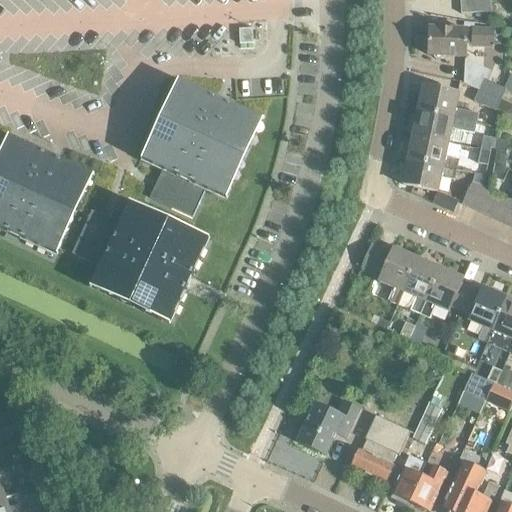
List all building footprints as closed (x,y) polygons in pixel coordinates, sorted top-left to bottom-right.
[(461,3),(461,16),(492,14),(491,1),(461,3)] [(239,30),(240,45),(253,45),(253,30),(239,30)] [(472,45),(472,48),(495,48),(495,32),(472,31),(472,33),(430,31),(429,57),(467,59),(467,45),(472,45)] [(462,84),(481,93),(485,83),(491,72),(463,60),(462,84)] [(219,198),(256,119),(186,86),(149,166),(163,172),(150,200),(193,219),(206,192),(219,198)] [(424,88),(418,113),(479,127),(481,116),(456,111),(459,96),(424,88)] [(511,94),(505,91),(501,102),(511,106),(511,94)] [(476,103),(496,113),(501,102),(481,93),(476,103)] [(511,106),(501,102),(496,113),(511,120),(511,106)] [(418,113),(413,138),(448,145),(451,131),(477,137),(479,127),(418,113)] [(413,138),(408,161),(457,172),(459,162),(445,159),(448,145),(413,138)] [(483,153),(493,155),(493,152),(494,152),(497,141),(486,139),(483,153)] [(497,141),(494,152),(499,153),(499,156),(508,158),(511,144),(497,141)] [(0,230),(50,253),(86,174),(17,142),(0,178),(0,230)] [(493,155),(483,153),(480,166),(490,168),(493,155)] [(457,172),(408,161),(403,186),(438,194),(441,179),(455,182),(457,172)] [(484,190),(472,185),(463,205),(474,210),(484,190)] [(479,213),(490,218),(500,197),(489,192),(479,213)] [(490,218),(501,223),(511,202),(500,197),(490,218)] [(501,223),(511,227),(511,202),(501,223)] [(94,282),(173,318),(205,249),(126,212),(120,226),(92,213),(72,255),(100,268),(94,282)] [(399,307),(404,294),(418,261),(394,251),(392,256),(372,247),(362,269),(383,278),(380,284),(394,290),(389,303),(399,307)] [(412,313),(421,316),(440,270),(418,261),(404,294),(417,300),(412,313)] [(452,308),(462,312),(471,290),(462,286),(464,281),(440,270),(421,316),(430,320),(436,308),(450,314),(452,308)] [(488,346),(494,333),(493,332),(507,299),(484,289),(482,294),(471,290),(462,312),(472,317),(470,322),(484,329),(479,341),(488,346)] [(501,351),(509,354),(511,346),(511,301),(507,299),(493,332),(494,333),(507,338),(501,351)] [(410,342),(411,339),(412,336),(415,329),(407,325),(401,337),(410,342)] [(411,339),(410,342),(421,346),(423,341),(412,336),(411,339)] [(430,379),(436,382),(441,371),(430,366),(427,372),(430,379)] [(493,370),(488,382),(494,385),(497,386),(497,384),(502,374),(502,373),(493,370)] [(511,378),(502,374),(497,384),(509,390),(511,383),(511,378)] [(472,376),(465,393),(486,403),(492,389),(494,385),(488,382),(472,375),(472,376)] [(433,399),(430,406),(439,410),(442,403),(433,399)] [(298,443),(327,457),(337,435),(348,441),(361,411),(343,403),(337,416),(316,405),(298,443)] [(414,442),(426,448),(442,413),(430,407),(414,442)] [(395,468),(393,467),(398,457),(400,457),(411,433),(377,417),(365,441),(367,442),(362,453),(360,452),(352,469),(387,486),(395,468)] [(410,504),(412,505),(424,480),(421,479),(427,466),(410,458),(393,496),(398,499),(397,502),(409,508),(410,504)] [(464,464),(442,510),(446,511),(468,511),(476,497),(485,474),(464,464)] [(424,480),(412,505),(426,511),(431,511),(448,476),(433,469),(427,482),(424,480)] [(476,497),(468,511),(488,511),(499,489),(490,484),(483,500),(476,497)] [(511,511),(511,496),(504,494),(496,511),(511,511)] [(0,511),(23,511),(22,505),(9,509),(6,499),(0,501),(0,511)]
